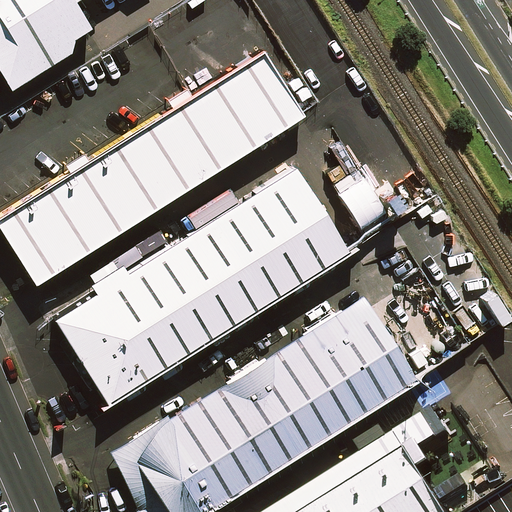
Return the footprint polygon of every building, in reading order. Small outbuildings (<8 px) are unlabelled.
[(71,0),(0,0),(0,73),(3,78),(87,26),(71,0)] [(297,107),(259,46),(0,206),(0,224),(30,272),(297,107)] [(341,241),(289,158),(53,304),(105,387),(341,241)] [(181,511),(411,370),(357,284),(113,442),(144,511),(181,511)] [(442,511),(446,510),(405,444),(295,511),(442,511)]
